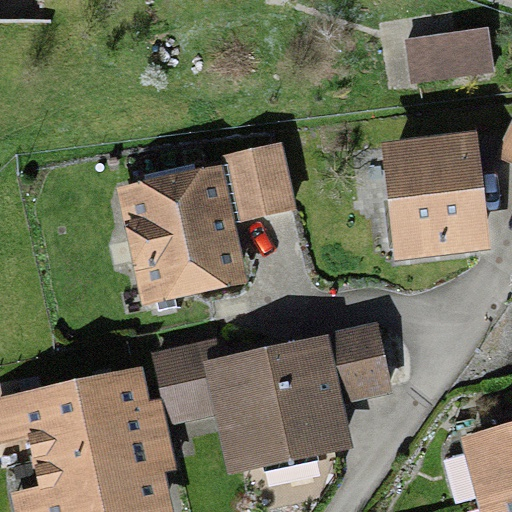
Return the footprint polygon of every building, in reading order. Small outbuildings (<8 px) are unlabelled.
[(487,32),(408,43),(414,83),(492,72),(487,32)] [(511,135),(501,158),(511,162),(511,135)] [(395,157),(405,250),(479,241),(468,146),(395,157)] [(263,213),(292,207),(279,149),(225,161),(235,204),(259,198),(263,213)] [(147,265),(154,297),(236,279),(214,177),(132,196),(139,228),(131,238),(134,257),(147,265)] [(223,410),(235,466),(343,443),(334,399),(388,388),(375,329),(331,338),(333,345),(218,370),(213,347),(157,358),(170,421),(223,410)] [(37,461),(144,437),(131,378),(24,402),(37,461)] [(489,497),(511,491),(511,434),(444,453),(458,506),(489,497)] [(160,511),(144,437),(37,461),(47,511),(160,511)] [(492,511),(511,511),(511,491),(489,497),(492,511)]
